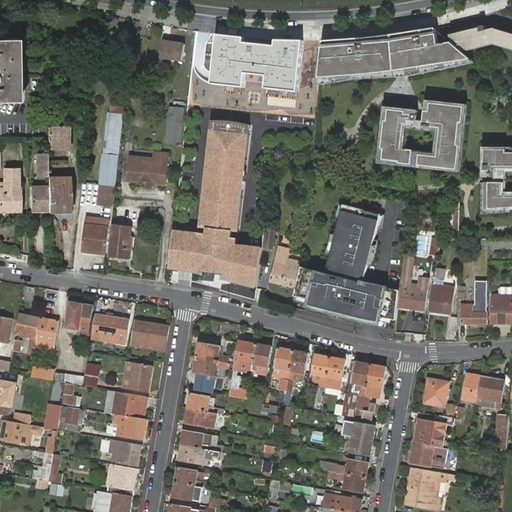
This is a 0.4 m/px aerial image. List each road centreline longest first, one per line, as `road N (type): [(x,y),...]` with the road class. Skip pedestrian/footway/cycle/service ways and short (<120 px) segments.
road 1 (secondary): [(141,0),(274,16),(443,0)]
road 2 (unknown): [(188,299),(199,117),(226,107),(304,125)]
road 3 (tertiary): [(409,352),(188,299)]
road 4 (residential): [(151,511),(188,299)]
road 5 (tertiary): [(188,299),(0,269)]
road 6 (residential): [(382,511),(409,352)]
